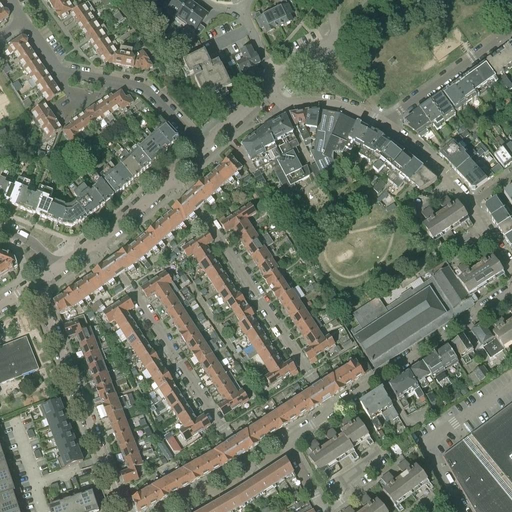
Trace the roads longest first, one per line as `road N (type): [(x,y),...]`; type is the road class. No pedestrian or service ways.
road 1 (residential): [(329,412),(174,176)]
road 2 (residential): [(245,468),(101,239)]
road 3 (residential): [(36,282),(122,511)]
road 4 (residential): [(201,151),(151,94),(59,68),(23,17)]
road 5 (residential): [(511,292),(329,412)]
road 6 (residential): [(382,124),(511,31)]
road 7 (residential): [(382,124),(323,101),(284,105),(266,89)]
road 8 (residential): [(470,205),(382,124)]
